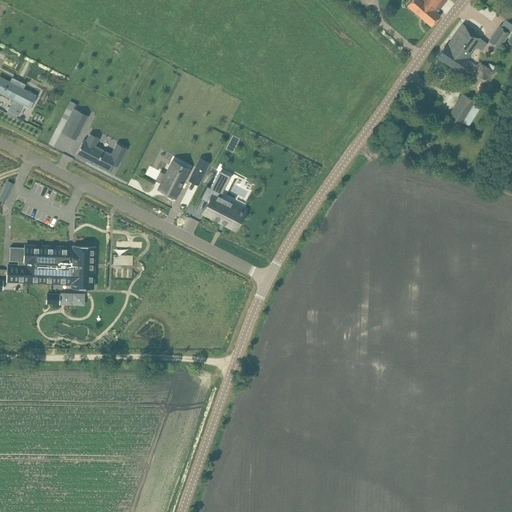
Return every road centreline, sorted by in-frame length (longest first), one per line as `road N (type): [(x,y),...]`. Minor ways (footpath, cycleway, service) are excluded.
road 1 (unclassified): [(268,280),(299,224),(464,0)]
road 2 (residential): [(0,142),(268,280)]
road 3 (unclassified): [(182,511),(268,280)]
road 4 (track): [(235,360),(0,355)]
